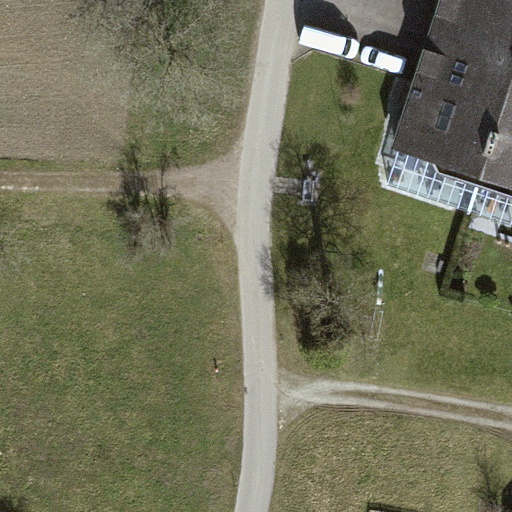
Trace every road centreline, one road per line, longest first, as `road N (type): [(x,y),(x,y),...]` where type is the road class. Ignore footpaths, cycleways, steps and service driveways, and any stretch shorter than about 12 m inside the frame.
road 1 (residential): [(241,186),(254,482),(247,511)]
road 2 (track): [(0,182),(241,186)]
road 3 (unclassified): [(273,0),(241,186)]
